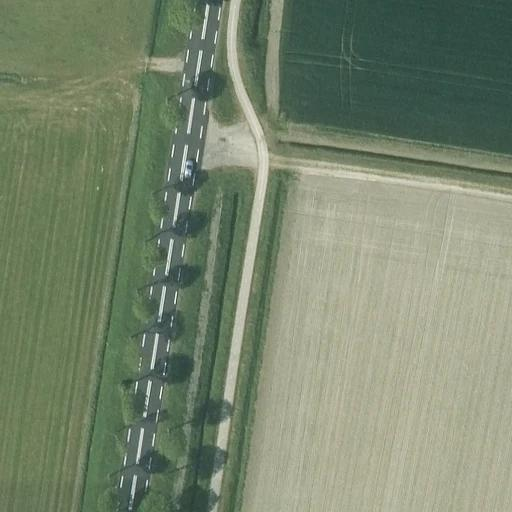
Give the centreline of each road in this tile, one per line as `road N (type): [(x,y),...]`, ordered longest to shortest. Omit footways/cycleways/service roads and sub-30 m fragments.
road 1 (primary): [(127,511),(205,0)]
road 2 (track): [(186,121),(216,146),(263,160),(511,198)]
